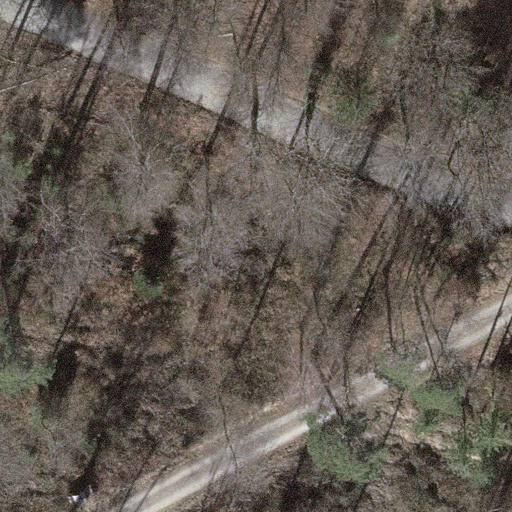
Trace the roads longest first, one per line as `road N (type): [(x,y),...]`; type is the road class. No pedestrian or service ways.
road 1 (track): [(28,0),(389,161),(511,205)]
road 2 (track): [(118,511),(511,294)]
